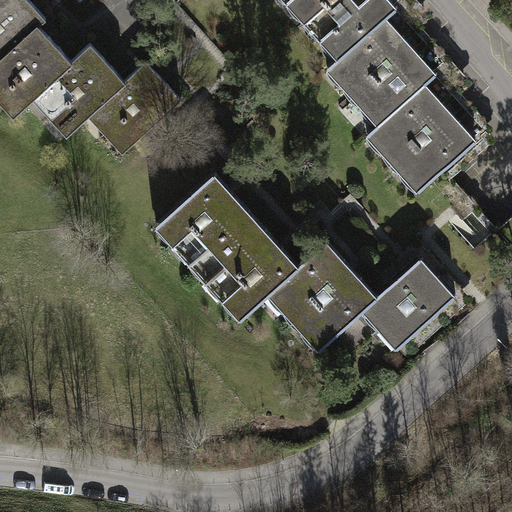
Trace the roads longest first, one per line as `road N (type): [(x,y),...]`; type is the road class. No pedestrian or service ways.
road 1 (residential): [(511,309),(355,455),(281,493),(222,503),(0,467)]
road 2 (residential): [(511,97),(473,55),(440,0)]
